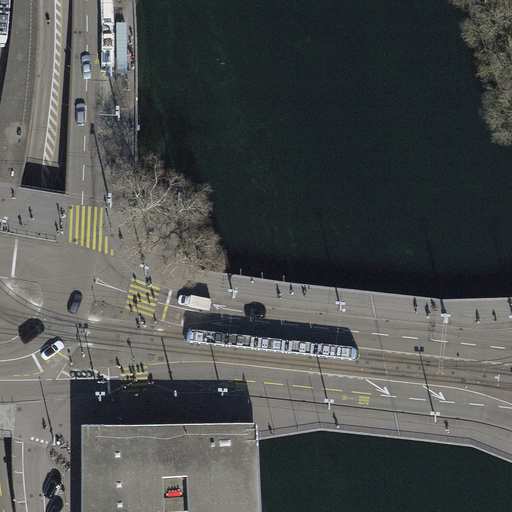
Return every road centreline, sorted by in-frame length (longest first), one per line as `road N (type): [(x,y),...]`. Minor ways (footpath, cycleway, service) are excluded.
road 1 (tertiary): [(44,378),(221,376),(403,396),(511,418)]
road 2 (tertiary): [(511,345),(210,319),(73,275)]
road 3 (tertiary): [(0,394),(35,192),(50,0)]
road 4 (tertiary): [(73,275),(82,226),(88,0)]
road 5 (residential): [(33,511),(44,378)]
